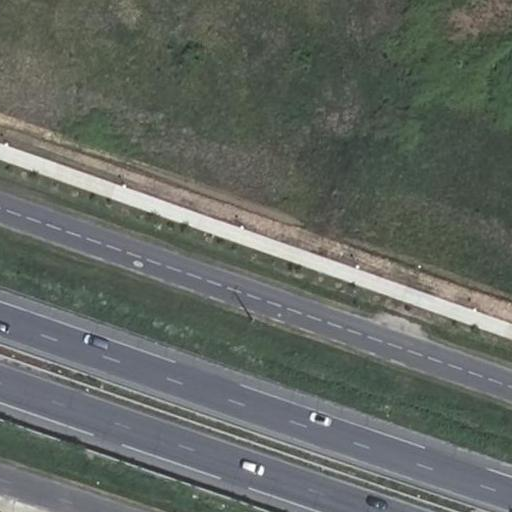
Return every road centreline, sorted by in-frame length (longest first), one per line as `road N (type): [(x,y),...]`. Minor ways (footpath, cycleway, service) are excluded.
road 1 (unclassified): [(0,209),(511,387)]
road 2 (trunk): [(511,496),(0,320)]
road 3 (trunk): [(0,382),(374,511)]
